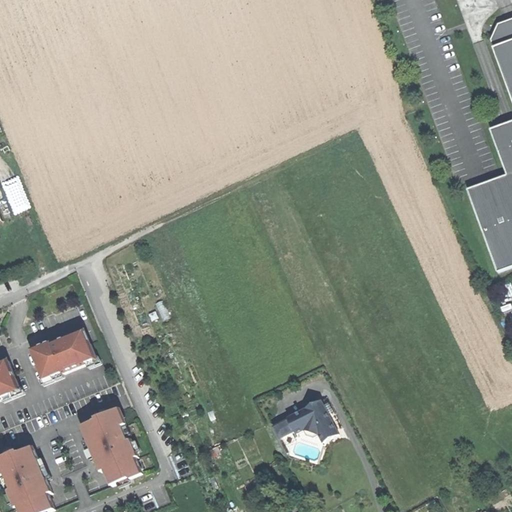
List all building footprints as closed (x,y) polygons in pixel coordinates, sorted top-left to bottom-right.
[(493,41),(496,50),(511,43),(511,21),(499,26),(493,41)] [(511,43),(496,50),(511,94),(511,123),(491,131),(508,177),(469,191),(499,274),(511,268),(511,43)] [(243,203),(227,211),(250,261),(266,254),(243,203)] [(34,359),(45,390),(54,387),(55,388),(99,373),(93,355),(92,355),(87,343),(61,352),(62,354),(59,355),(56,357),(54,352),(34,359)] [(0,406),(11,403),(11,401),(20,398),(10,368),(0,370),(0,406)] [(324,403),(291,420),(300,437),(307,433),(309,438),(316,440),(322,437),(326,444),(335,440),(342,436),(324,403)] [(99,422),(84,429),(103,473),(107,472),(113,487),(143,474),(136,459),(139,458),(132,442),(130,443),(123,428),(127,426),(121,411),(98,420),(99,422)] [(19,453),(0,460),(0,470),(3,477),(7,476),(13,491),(10,493),(17,509),(20,508),(21,511),(51,511),(56,510),(50,495),(54,494),(35,449),(20,455),(19,453)]
